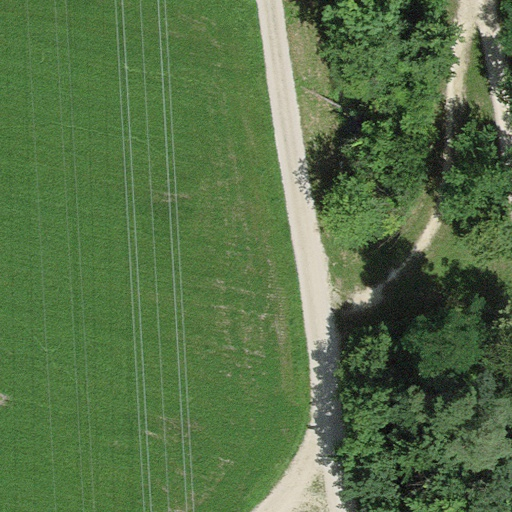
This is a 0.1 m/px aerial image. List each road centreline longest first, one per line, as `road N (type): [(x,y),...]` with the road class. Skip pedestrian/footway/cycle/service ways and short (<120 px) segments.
road 1 (track): [(270,0),(321,316),(338,485),(273,511)]
road 2 (track): [(321,316),(380,302),(442,230),(467,16),(481,0)]
road 3 (track): [(487,0),(511,158)]
